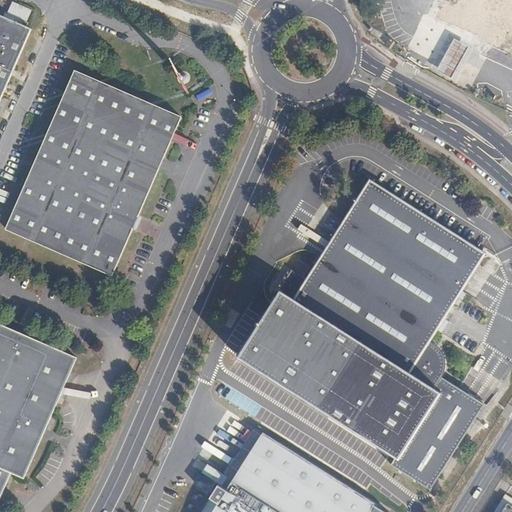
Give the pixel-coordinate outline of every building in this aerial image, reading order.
[(511,0),(445,0),(436,24),(511,52),(511,0)] [(0,101),(31,29),(0,15),(0,101)] [(454,39),(437,70),(452,78),(468,47),(454,39)] [(182,118),(76,71),(6,229),(112,276),(182,118)] [(485,254),(370,180),(307,279),(289,268),(274,290),(278,293),(238,356),(396,455),(391,464),(432,489),(485,405),(442,378),(444,374),(445,370),(446,365),(445,359),(443,354),(441,350),(436,345),(432,343),(429,341),(461,291),(450,284),(466,259),(477,266),(485,254)] [(450,284),(461,291),(477,266),(466,259),(450,284)] [(0,499),(12,472),(24,478),(77,359),(0,324),(0,499)] [(296,511),(229,471),(209,503),(189,490),(174,511),(296,511)]
